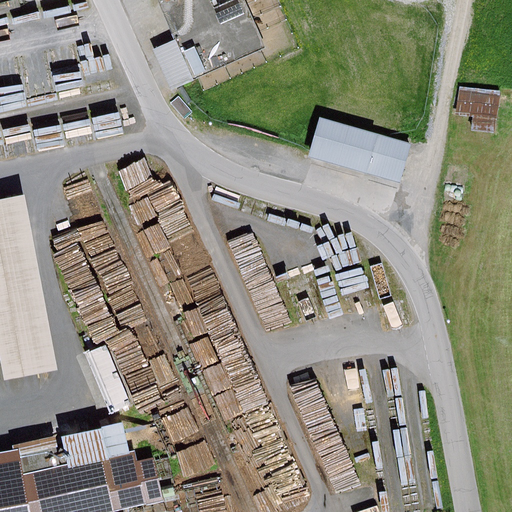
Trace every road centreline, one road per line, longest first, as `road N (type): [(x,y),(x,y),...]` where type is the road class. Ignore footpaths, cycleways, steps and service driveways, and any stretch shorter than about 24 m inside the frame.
road 1 (unclassified): [(467,511),(434,334),(403,255),(333,209),(237,178),(176,138),(103,0)]
road 2 (track): [(403,255),(425,200),(460,0)]
